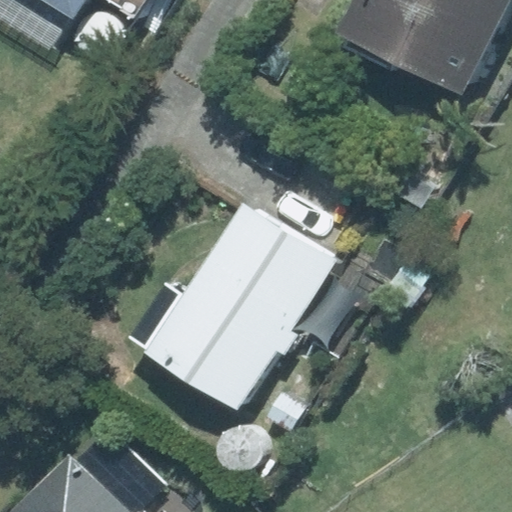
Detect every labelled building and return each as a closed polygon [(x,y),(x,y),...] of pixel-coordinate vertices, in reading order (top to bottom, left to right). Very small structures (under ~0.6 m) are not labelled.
[(92,0),(112,12),(119,0),(92,0)] [(511,0),(395,0),(384,24),(504,86),(511,70),(511,0)] [(425,171),(414,190),(439,207),(451,188),(425,171)] [(315,331),(358,256),(269,203),(182,351),(273,404),(304,350),(310,353),(321,334),(315,331)] [(151,511),(90,455),(40,511),(41,511),(151,511)]
